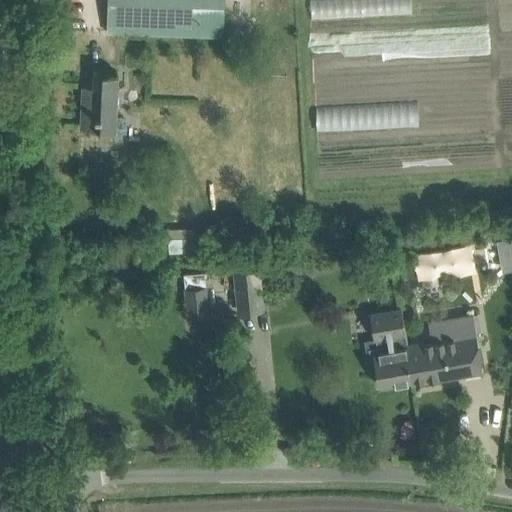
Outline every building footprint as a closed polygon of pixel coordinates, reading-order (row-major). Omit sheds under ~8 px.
[(224,36),(225,0),(109,0),(109,32),(224,36)] [(116,115),(118,72),(93,71),(93,85),(84,85),(82,127),(103,128),(102,134),(122,135),(123,115),(116,115)] [(511,240),(498,243),(503,274),(511,272),(511,240)] [(235,267),(239,310),(263,308),(259,265),(235,267)] [(177,284),(189,306),(207,296),(195,274),(177,284)] [(406,343),(408,343),(402,306),(371,311),(375,337),(376,337),(378,345),(369,347),(372,364),(378,363),(379,369),(378,369),(380,385),(412,380),(406,343)] [(483,370),(480,350),(474,313),(428,320),(431,339),(408,343),(406,343),(412,380),(413,381),(483,370)]
